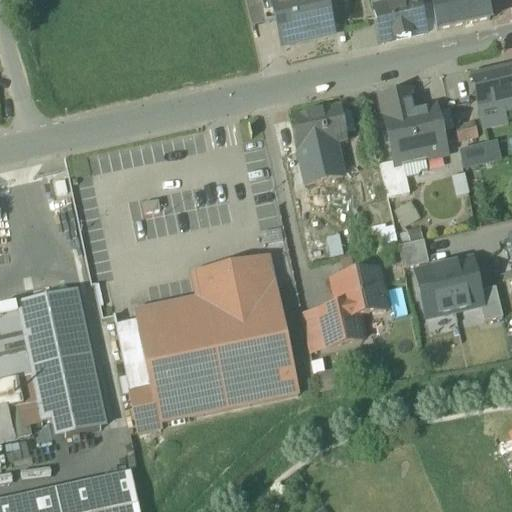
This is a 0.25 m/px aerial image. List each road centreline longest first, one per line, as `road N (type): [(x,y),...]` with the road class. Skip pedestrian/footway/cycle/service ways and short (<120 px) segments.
road 1 (tertiary): [(37,141),(465,49),(511,31)]
road 2 (residential): [(0,16),(37,141)]
